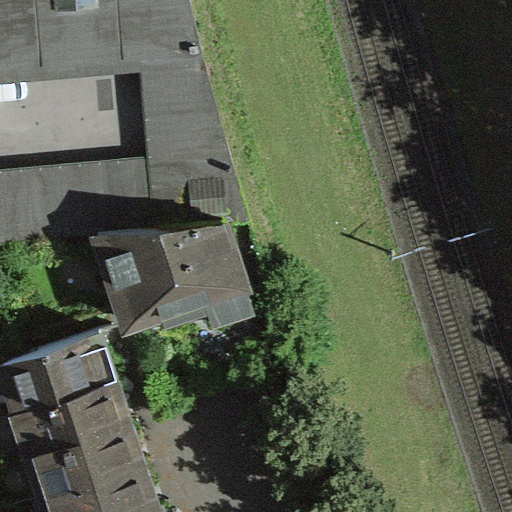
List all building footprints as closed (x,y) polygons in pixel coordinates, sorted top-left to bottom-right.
[(0,0),(0,69),(146,57),(155,159),(38,170),(0,172),(0,237),(98,229),(106,228),(223,218),(247,216),(207,74),(188,0),(0,0)] [(207,293),(243,281),(232,246),(223,218),(106,228),(118,263),(110,265),(127,319),(163,307),(166,316),(210,302),(207,293)] [(0,357),(0,412),(13,408),(115,375),(104,340),(99,325),(0,357)] [(27,450),(129,416),(118,384),(115,375),(13,408),(27,450)] [(41,492),(143,458),(132,426),(129,416),(27,450),(41,492)] [(47,511),(122,511),(157,501),(147,470),(143,458),(41,492),(47,511)] [(160,511),(157,501),(122,511),(160,511)]
